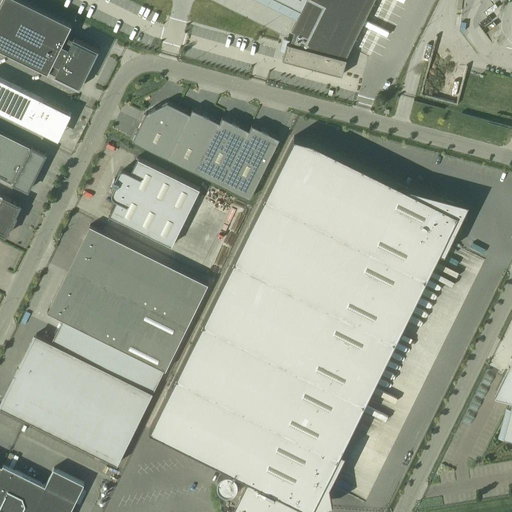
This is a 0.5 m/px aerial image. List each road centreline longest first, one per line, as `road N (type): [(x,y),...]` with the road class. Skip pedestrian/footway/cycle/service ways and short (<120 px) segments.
road 1 (unclassified): [(0,326),(136,65),(165,65),(511,158)]
road 2 (unclassified): [(511,291),(403,511)]
road 3 (unknown): [(9,308),(159,383)]
